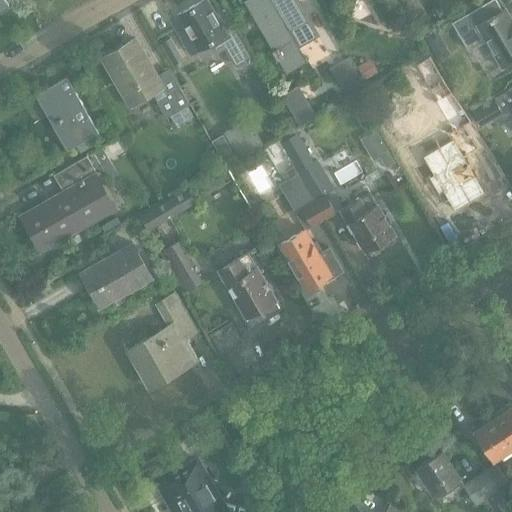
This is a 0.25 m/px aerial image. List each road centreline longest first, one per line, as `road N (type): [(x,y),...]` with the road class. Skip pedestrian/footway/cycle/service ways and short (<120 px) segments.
road 1 (unclassified): [(286,511),(386,371),(511,266)]
road 2 (unclassified): [(0,324),(108,511)]
road 3 (residential): [(0,67),(117,0)]
